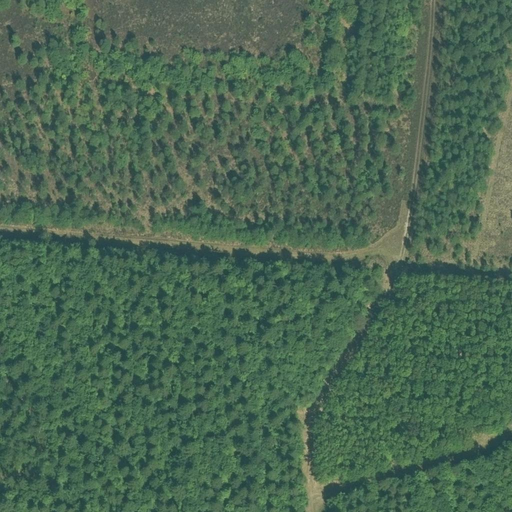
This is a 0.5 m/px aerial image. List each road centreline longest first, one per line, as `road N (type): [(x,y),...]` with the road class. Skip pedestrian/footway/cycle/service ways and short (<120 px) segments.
road 1 (track): [(315,511),(305,469),(311,426),(389,290),(405,243),(431,0)]
road 2 (track): [(511,428),(445,461),(316,500)]
